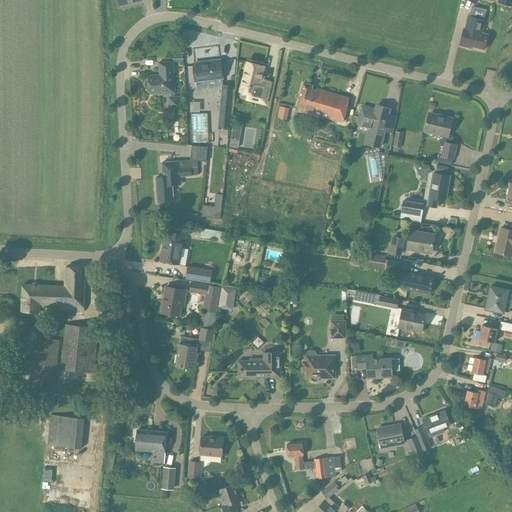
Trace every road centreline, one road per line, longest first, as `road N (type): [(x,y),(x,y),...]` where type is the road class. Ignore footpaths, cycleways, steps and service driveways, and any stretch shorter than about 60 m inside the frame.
road 1 (unclassified): [(118,255),(126,230),(122,58),(137,28),(174,18),(364,65)]
road 2 (residential): [(247,413),(386,405),(422,388),(444,352),(465,258)]
road 3 (unclassified): [(247,413),(169,394),(146,356),(118,255)]
road 4 (residential): [(465,258),(498,98)]
road 5 (residential): [(498,98),(364,65)]
